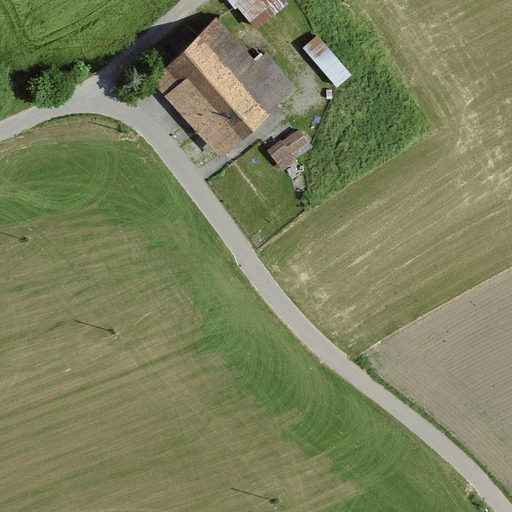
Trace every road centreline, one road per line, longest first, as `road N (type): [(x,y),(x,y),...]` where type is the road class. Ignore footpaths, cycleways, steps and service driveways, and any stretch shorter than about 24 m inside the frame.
road 1 (residential): [(86,99),(128,107),(170,149),(301,327),(463,461),(504,511)]
road 2 (track): [(194,0),(86,99)]
